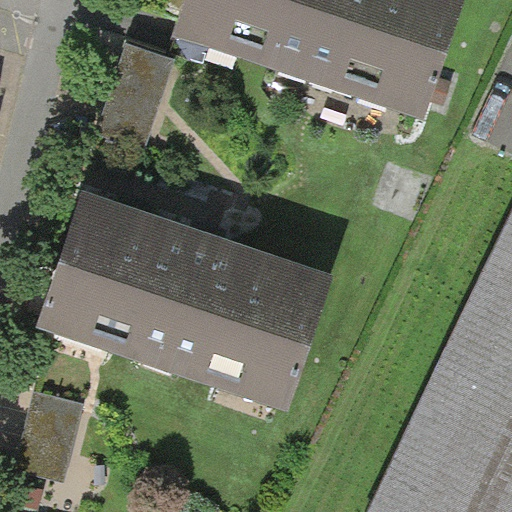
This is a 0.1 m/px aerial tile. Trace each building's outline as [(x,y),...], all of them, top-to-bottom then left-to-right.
[(190,0),(176,45),(422,126),(463,0),(190,0)] [(177,63),(128,47),(100,135),(149,151),(177,63)] [(208,237),(82,197),(38,331),(290,414),(335,279),(208,237)] [(511,511),(511,225),(375,511),(511,511)] [(85,404),(37,392),(17,474),(66,485),(85,404)]
